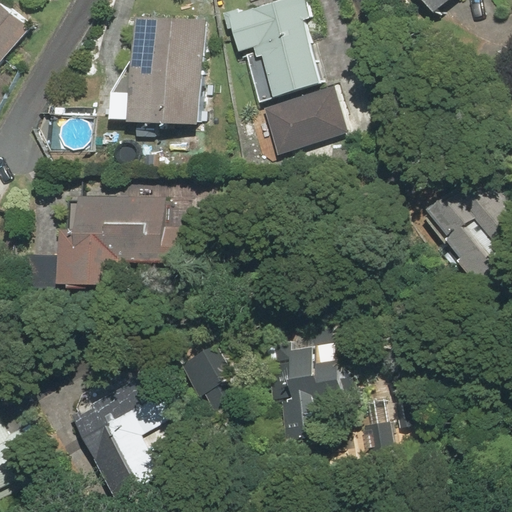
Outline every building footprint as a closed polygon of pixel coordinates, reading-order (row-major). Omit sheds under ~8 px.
[(0,0),(0,75),(37,30),(0,0)] [(309,0),(285,0),(231,15),(245,65),(269,58),(281,102),(329,88),(317,44),(322,43),(309,0)] [(430,0),(442,15),(461,0),(430,0)] [(211,23),(141,20),(137,124),(206,127),(211,23)] [(511,201),(488,172),(432,218),(511,316),(511,201)] [(171,198),(85,197),(85,234),(67,234),(67,289),(137,289),(137,265),(188,266),(188,229),(171,228),(171,198)] [(352,325),(249,337),(253,370),(288,366),(297,443),(330,439),(325,403),(350,400),(345,359),(356,357),(352,325)] [(162,363),(78,405),(117,482),(162,459),(151,437),(190,418),(162,363)] [(401,452),(401,446),(426,445),(424,382),(406,382),(394,383),(394,392),(370,392),(371,422),(358,422),(359,453),(401,452)] [(0,405),(0,505),(43,482),(0,405)]
